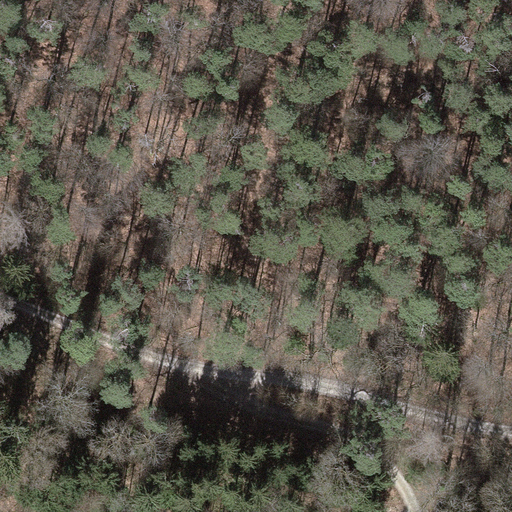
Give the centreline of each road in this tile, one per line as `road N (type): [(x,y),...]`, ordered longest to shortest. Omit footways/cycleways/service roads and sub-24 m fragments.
road 1 (track): [(0,296),(231,385),(280,379),(511,432)]
road 2 (track): [(416,511),(402,479),(363,444),(266,411),(231,385)]
